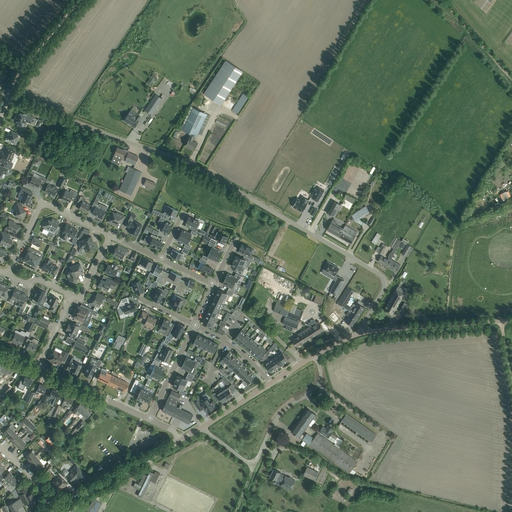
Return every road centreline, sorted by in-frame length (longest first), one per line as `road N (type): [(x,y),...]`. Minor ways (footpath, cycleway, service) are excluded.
road 1 (unclassified): [(363,333),(384,285),(380,275),(184,161),(9,96)]
road 2 (unclassified): [(202,426),(253,462),(278,415),(317,385),(313,355)]
road 3 (residential): [(110,235),(41,202),(7,274)]
road 4 (unclassified): [(363,333),(511,320)]
road 5 (unclassified): [(51,509),(172,444)]
road 6 (residential): [(148,419),(37,366)]
